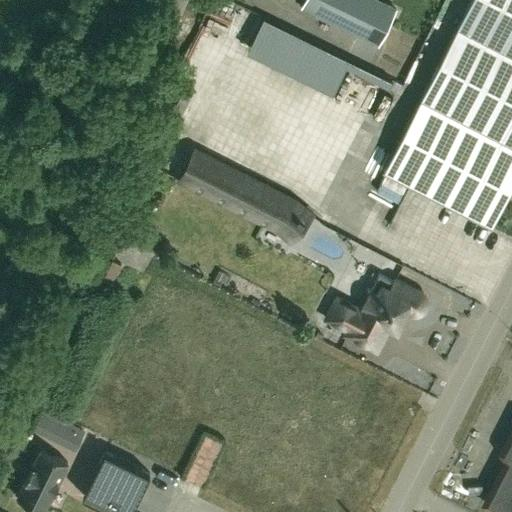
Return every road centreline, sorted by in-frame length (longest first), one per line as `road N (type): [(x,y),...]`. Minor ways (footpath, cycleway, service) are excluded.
road 1 (unclassified): [(0,359),(178,0)]
road 2 (unclassified): [(393,511),(511,278)]
